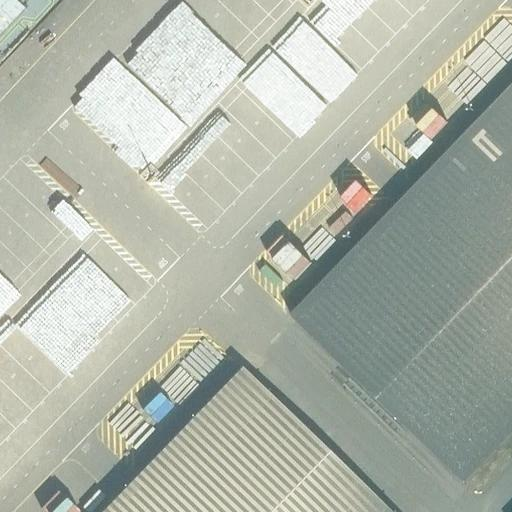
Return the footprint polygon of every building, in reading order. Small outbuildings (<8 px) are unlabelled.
[(147,0),(110,38),(128,55),(168,14),(153,0),(147,0)] [(66,68),(52,85),(78,106),(92,89),(66,68)] [(511,84),(291,315),(464,483),(511,433),(511,84)] [(45,121),(62,133),(66,126),(50,115),(45,121)] [(149,198),(165,180),(153,170),(137,187),(149,198)] [(93,282),(0,387),(0,483),(7,489),(12,491),(23,478),(22,452),(30,459),(31,473),(41,468),(45,451),(51,457),(66,441),(81,445),(85,429),(107,427),(131,415),(117,387),(185,310),(184,298),(134,254),(114,277),(114,280),(106,281),(139,288),(128,294),(129,303),(132,306),(127,326),(117,327),(112,317),(110,329),(97,325),(93,282)] [(389,511),(240,367),(139,473),(100,511),(389,511)]
